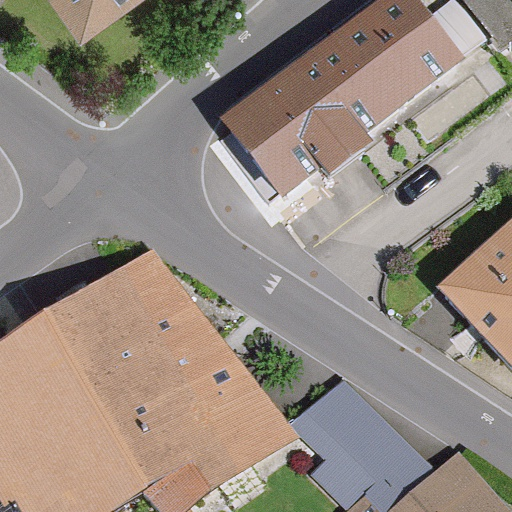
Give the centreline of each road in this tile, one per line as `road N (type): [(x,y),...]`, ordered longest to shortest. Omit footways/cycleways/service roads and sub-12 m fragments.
road 1 (residential): [(122,175),(511,444)]
road 2 (residential): [(122,175),(303,0)]
road 3 (residential): [(0,263),(122,175)]
road 4 (residential): [(122,175),(0,95)]
